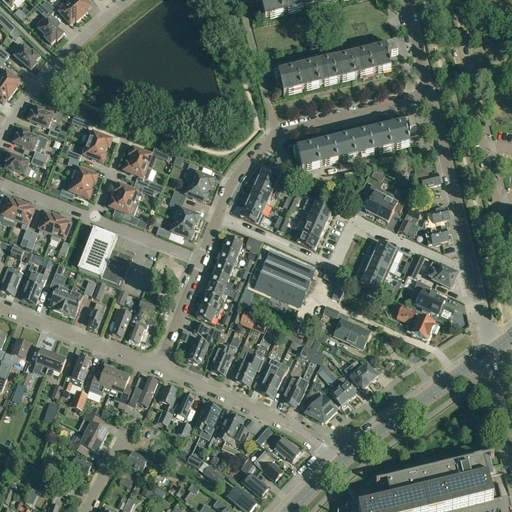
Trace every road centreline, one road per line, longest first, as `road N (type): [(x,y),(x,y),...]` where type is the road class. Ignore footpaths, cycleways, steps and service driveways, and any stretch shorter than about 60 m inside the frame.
road 1 (residential): [(472,273),(354,221),(332,270),(217,218)]
road 2 (residential): [(217,218),(231,184),(281,131),(429,94)]
road 3 (unclassified): [(511,248),(448,0)]
road 4 (residential): [(336,466),(291,428),(158,369)]
road 5 (tertiary): [(336,466),(491,350)]
road 6 (residential): [(0,140),(56,64),(127,0)]
road 7 (unclassified): [(429,94),(472,273)]
road 8 (residential): [(158,369),(0,308)]
